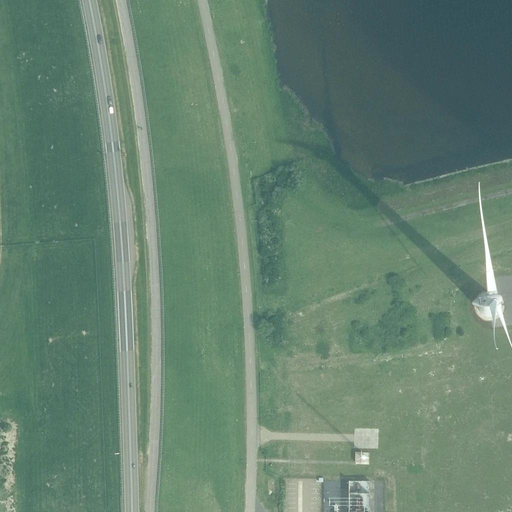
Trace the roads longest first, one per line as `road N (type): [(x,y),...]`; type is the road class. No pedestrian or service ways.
road 1 (primary): [(131,511),(120,235),(88,0)]
road 2 (unclassified): [(150,511),(155,287),(121,0)]
